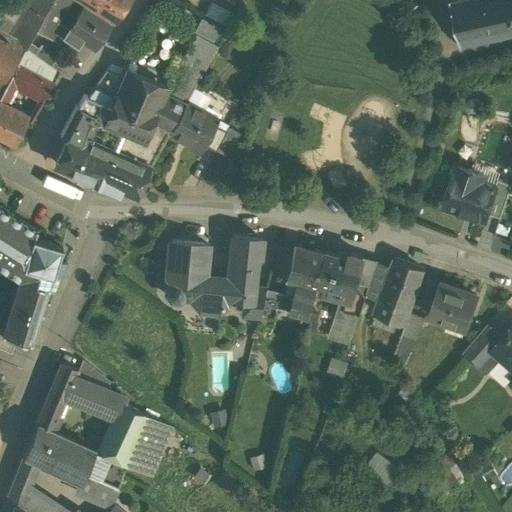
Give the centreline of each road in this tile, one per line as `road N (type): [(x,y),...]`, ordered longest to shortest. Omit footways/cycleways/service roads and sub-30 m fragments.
road 1 (residential): [(112,210),(195,197),(398,238),(511,276)]
road 2 (residential): [(0,478),(112,210)]
road 3 (residential): [(19,174),(139,0)]
